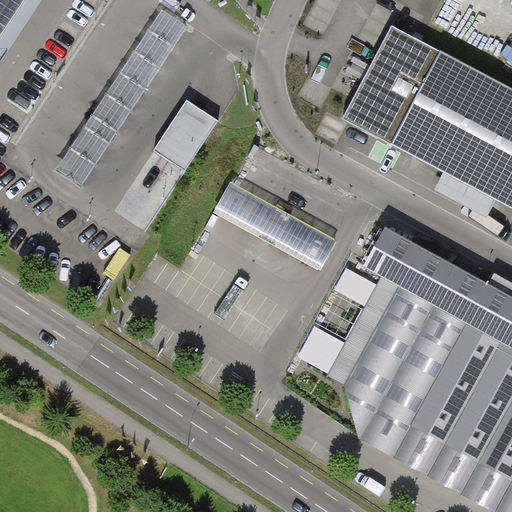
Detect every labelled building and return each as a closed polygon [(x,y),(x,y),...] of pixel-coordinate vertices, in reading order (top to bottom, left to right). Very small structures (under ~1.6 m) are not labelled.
[(23,0),(0,36),(0,63),(41,0),(23,0)] [(0,0),(0,36),(23,0),(0,0)] [(187,28),(163,12),(57,172),(82,188),(187,28)] [(511,207),(511,94),(394,33),(347,122),(511,207)] [(220,124),(188,103),(154,154),(186,175),(220,124)] [(218,214),(321,270),(337,241),(233,185),(218,214)] [(473,214),(478,201),(442,188),(437,201),(473,214)] [(511,511),(511,300),(388,232),(367,270),(382,278),(328,374),(344,383),(362,444),(486,511),(511,511)]
